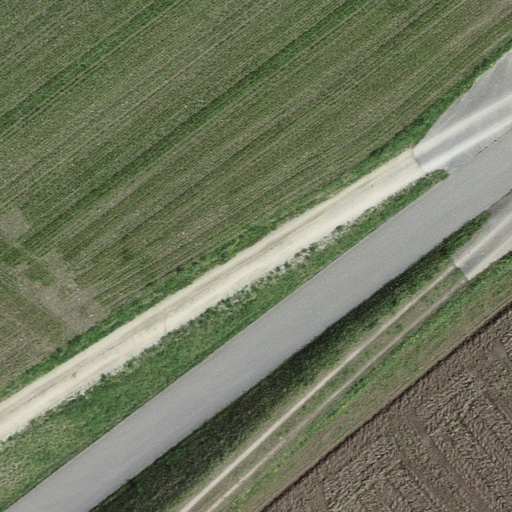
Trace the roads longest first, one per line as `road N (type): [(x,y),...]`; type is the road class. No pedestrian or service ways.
road 1 (track): [(511,99),(0,426)]
road 2 (track): [(511,161),(59,511)]
road 3 (motorway): [(0,225),(511,137)]
road 4 (track): [(193,511),(511,234)]
